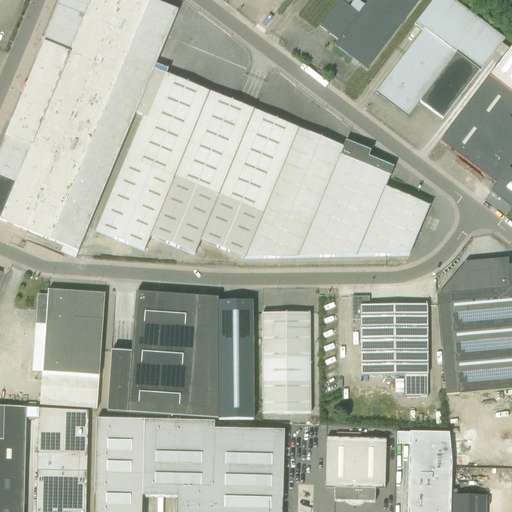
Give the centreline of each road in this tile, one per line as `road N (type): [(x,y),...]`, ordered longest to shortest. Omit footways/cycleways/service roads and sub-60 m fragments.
road 1 (unclassified): [(0,255),(84,277),(376,282),(428,268),(460,237),(474,206)]
road 2 (unclassified): [(474,206),(202,0)]
road 3 (unknown): [(344,281),(344,376),(389,384)]
